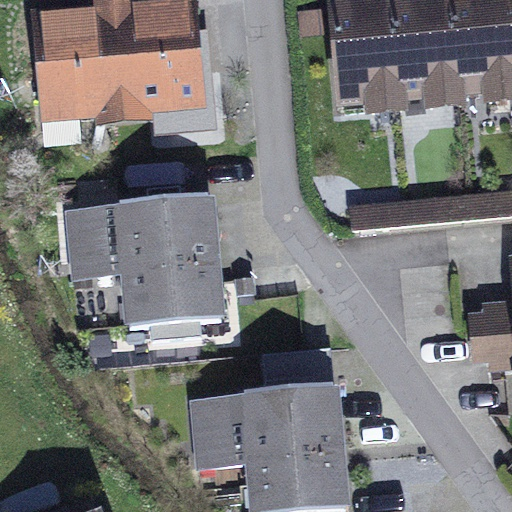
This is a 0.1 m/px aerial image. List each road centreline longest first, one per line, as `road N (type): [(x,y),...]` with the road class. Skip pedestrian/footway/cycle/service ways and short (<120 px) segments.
road 1 (residential): [(495,511),(299,237),(282,188)]
road 2 (residential): [(267,0),(282,188)]
